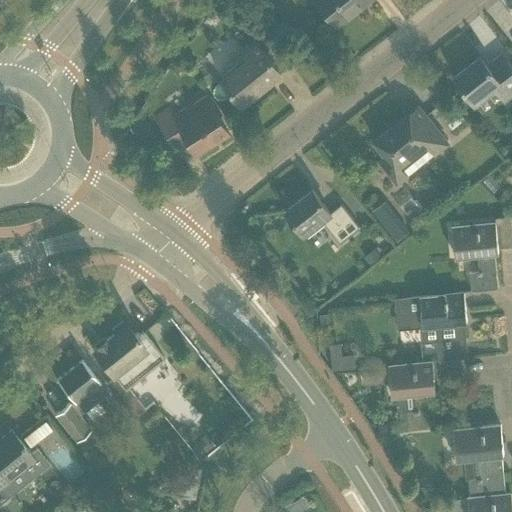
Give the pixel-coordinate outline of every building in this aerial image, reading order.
[(370,0),(317,0),(338,26),(370,0)] [(257,43),(245,53),(250,59),(223,80),(242,104),(281,73),(257,43)] [(511,95),(511,66),(502,54),(488,65),(481,56),(453,77),(474,103),(484,116),(503,100),(504,102),(511,95)] [(173,116),(168,108),(155,116),(169,137),(181,129),(197,153),(228,133),(205,96),(173,116)] [(397,183),(447,143),(418,106),(374,140),(385,154),(378,159),(397,183)] [(341,243),(360,228),(341,204),(330,213),(312,190),(286,210),(305,234),(317,225),(320,228),(325,224),(341,243)] [(498,252),(495,222),(451,226),(454,256),(477,253),(478,270),(469,271),(471,291),(498,288),(494,252),(498,252)] [(402,224),(391,233),(397,241),(408,232),(402,224)] [(374,248),(364,257),(370,264),(380,256),(374,248)] [(467,321),(463,291),(396,299),(399,329),(445,324),(447,340),(438,341),(440,360),(466,357),(462,322),(467,321)] [(160,339),(172,324),(161,315),(148,330),(160,339)] [(144,411),(126,388),(164,358),(142,331),(139,334),(137,332),(133,335),(122,321),(111,330),(114,333),(106,339),(105,339),(95,347),(92,350),(115,378),(106,385),(133,420),(144,411)] [(341,354),(330,355),(331,369),(355,366),(354,352),(341,354)] [(108,393),(103,387),(81,360),(56,380),(72,400),(54,414),(76,441),(90,429),(79,416),(108,393)] [(432,361),(389,365),(392,395),(398,394),(400,412),(407,412),(408,430),(435,427),(431,391),(435,391),(432,361)] [(361,368),(344,369),(345,379),(362,378),(361,368)] [(384,382),(383,369),(363,371),(364,384),(384,382)] [(44,421),(22,438),(29,447),(51,430),(44,421)] [(471,497),(505,494),(501,455),(504,455),(501,425),(453,429),(456,460),(482,457),(485,477),(469,479),(471,497)] [(0,503),(7,497),(0,489),(23,470),(30,479),(49,464),(36,447),(30,452),(24,445),(11,429),(0,438),(0,503)] [(206,434),(191,447),(200,456),(215,444),(206,434)] [(200,465),(164,494),(194,499),(203,468),(200,465)] [(505,494),(471,497),(454,499),(455,511),(458,511),(469,511),(511,511),(511,498),(511,493),(505,494)] [(298,500),(285,506),(288,511),(298,511),(303,510),(298,500)]
